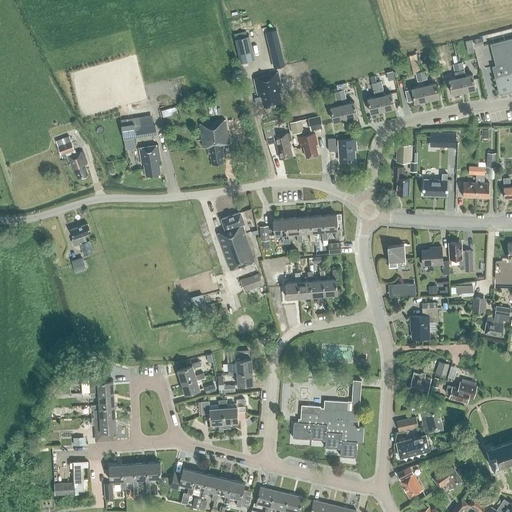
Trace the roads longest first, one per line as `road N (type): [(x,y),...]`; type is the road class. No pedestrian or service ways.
road 1 (residential): [(368,210),(318,186),(277,182),(93,200),(0,220)]
road 2 (residential): [(264,464),(280,345),(300,329),(378,314)]
road 3 (residential): [(368,210),(378,145),(394,126),(511,103)]
road 4 (residential): [(383,487),(388,363),(378,314)]
road 5 (residential): [(511,222),(402,219),(368,210)]
road 6 (residential): [(137,445),(135,389),(154,383),(175,442)]
road 7 (residential): [(383,487),(264,464)]
